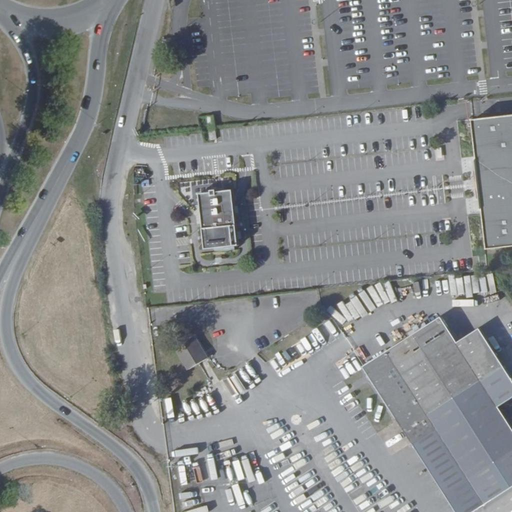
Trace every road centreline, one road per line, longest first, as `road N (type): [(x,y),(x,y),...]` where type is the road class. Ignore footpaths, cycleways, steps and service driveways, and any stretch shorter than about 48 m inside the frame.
road 1 (residential): [(162,436),(137,409),(109,221),(156,0)]
road 2 (trunk): [(154,511),(143,471),(30,385),(11,354),(9,293),(63,169)]
road 3 (unknown): [(288,313),(228,312),(218,315),(217,331),(247,347),(289,400),(344,511)]
road 4 (primary): [(9,12),(33,84),(0,193)]
road 5 (unknown): [(308,368),(431,511)]
road 6 (primary): [(63,169),(93,101),(107,0)]
road 7 (trunk): [(0,467),(77,463),(108,481),(128,511)]
road 8 (primary): [(0,276),(63,169)]
